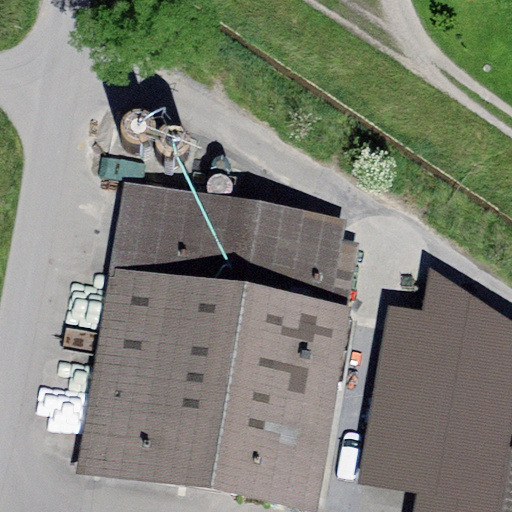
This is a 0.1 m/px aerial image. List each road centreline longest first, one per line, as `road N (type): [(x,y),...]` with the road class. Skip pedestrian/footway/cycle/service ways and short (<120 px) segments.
road 1 (track): [(63,40),(511,317)]
road 2 (unclassified): [(0,386),(70,0)]
road 3 (track): [(511,124),(407,55)]
